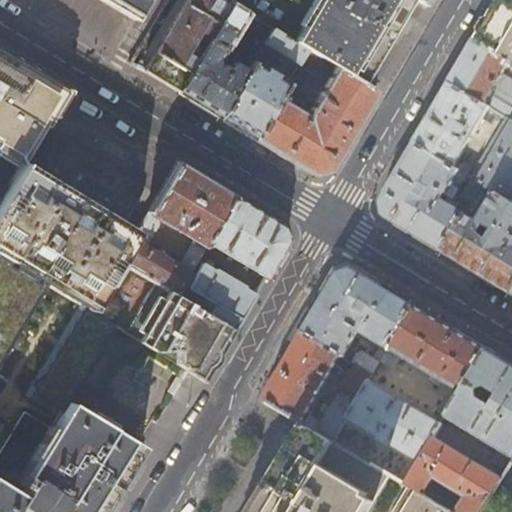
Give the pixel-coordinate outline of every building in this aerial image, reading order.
[(142,0),(105,0),(132,17),(142,0)] [(185,0),(147,63),(180,84),(207,39),(206,31),(202,26),(204,22),(214,28),(228,3),(230,0),(185,0)] [(271,29),(306,51),(361,84),(410,0),(230,0),(228,3),(271,29)] [(497,0),(474,39),(511,62),(511,2),(508,0),(497,0)] [(180,84),(176,91),(193,102),(219,117),(250,65),(244,62),(240,68),(232,62),(226,69),(220,65),(214,66),(214,62),(218,62),(224,52),(228,52),(241,29),(264,42),(271,29),(228,3),(214,28),(207,39),(180,84)] [(306,51),(271,29),(264,42),(250,65),(219,117),(253,139),(288,80),(262,64),(265,59),(265,58),(263,57),(269,48),(297,66),(306,51)] [(504,94),(511,98),(511,62),(474,39),(461,60),(448,84),(499,115),(506,120),(509,121),(511,115),(511,104),(501,98),(504,94)] [(313,174),(328,170),(351,130),(374,91),(361,84),(306,51),(297,66),(288,80),(253,139),(282,156),(313,174)] [(0,151),(19,163),(20,162),(41,126),(62,92),(12,61),(0,53),(0,133),(4,135),(0,142),(0,151)] [(180,84),(147,63),(142,71),(176,91),(180,84)] [(430,115),(413,142),(454,168),(482,119),(492,126),(499,115),(448,84),(430,115)] [(511,104),(511,115),(509,121),(511,123),(511,98),(504,94),(501,98),(511,104)] [(506,120),(471,178),(482,184),(510,202),(511,197),(511,123),(509,121),(506,120)] [(68,142),(46,178),(122,225),(144,189),(68,142)] [(454,168),(413,142),(396,172),(378,201),(382,216),(440,252),(464,213),(441,200),(445,194),(451,198),(465,175),(454,168)] [(157,197),(136,233),(119,263),(154,283),(177,296),(191,272),(207,244),(233,196),(207,179),(178,161),(157,197)] [(136,233),(122,225),(46,178),(20,162),(19,163),(0,195),(0,255),(47,284),(77,303),(91,311),(119,263),(136,233)] [(470,203),(482,184),(471,178),(461,197),(470,203)] [(511,202),(510,202),(482,184),(470,203),(464,213),(440,252),(470,270),(509,294),(511,289),(511,202)] [(207,244),(265,277),(286,240),(283,225),(263,213),(233,196),(207,244)] [(0,428),(0,361),(47,284),(0,255),(0,428)] [(202,311),(234,329),(255,294),(243,287),(244,286),(221,272),(219,273),(203,263),(187,289),(208,301),(202,311)] [(380,361),(413,305),(382,287),(352,268),(337,272),(328,286),(301,332),(340,355),(355,364),(373,375),(380,361)] [(220,352),(234,329),(202,311),(177,296),(154,283),(125,333),(182,367),(168,390),(173,393),(187,370),(204,381),(220,352)] [(25,389),(61,411),(67,401),(114,325),(91,311),(77,303),(25,389)] [(454,330),(413,305),(380,361),(394,369),(402,358),(431,376),(429,380),(443,389),(445,385),(460,394),(486,349),(454,330)] [(340,355),(301,332),(282,364),(262,399),(298,421),(300,422),(340,355)] [(491,462),(506,471),(511,464),(511,462),(511,364),(486,349),(460,394),(453,404),(446,418),(499,449),(491,462)] [(368,381),(373,375),(355,364),(341,388),(347,392),(344,399),(337,395),(331,404),(326,401),(322,407),(327,411),(320,423),(307,416),(303,423),(332,441),(346,417),(368,381)] [(441,425),(368,381),(346,417),(378,437),(376,439),(388,447),(390,445),(419,462),(433,439),(441,425)] [(453,404),(445,399),(438,410),(441,412),(435,419),(443,423),(446,418),(453,404)] [(0,511),(100,511),(103,508),(131,462),(140,447),(67,401),(61,411),(16,485),(25,491),(21,498),(0,484),(0,511)] [(303,423),(300,422),(298,421),(286,439),(240,511),(359,511),(382,471),(332,441),(303,423)] [(407,486),(450,511),(482,511),(501,480),(433,439),(419,462),(406,485),(407,486)] [(450,511),(407,486),(391,511),(450,511)]
